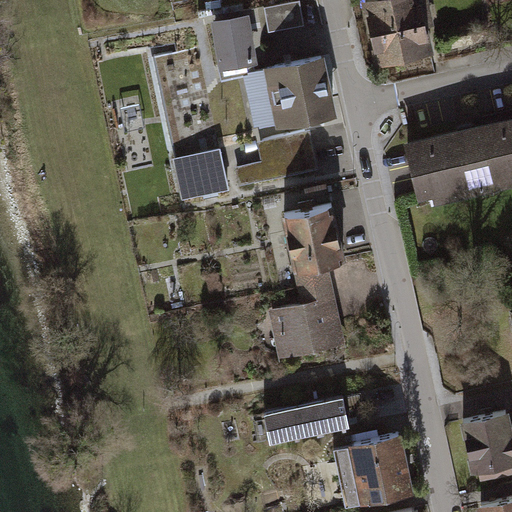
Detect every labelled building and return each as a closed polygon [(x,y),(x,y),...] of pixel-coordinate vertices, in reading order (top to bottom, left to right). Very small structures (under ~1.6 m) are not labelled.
[(434,0),(368,0),(382,65),(445,52),(434,0)] [(303,3),(268,10),(273,37),(309,30),(303,3)] [(216,22),(225,71),(262,65),(253,15),(216,22)] [(202,46),(154,57),(185,198),(233,188),(202,46)] [(324,56),(248,72),(259,126),(335,110),(324,56)] [(511,118),(469,128),(410,141),(423,199),(511,179),(511,118)] [(314,132),(262,142),(266,161),(241,166),(245,186),(322,172),(314,132)] [(340,206),(293,215),(304,271),(351,262),(340,206)] [(333,271),(300,277),(305,304),(275,309),(284,358),(346,347),(333,271)] [(348,399),(269,414),(274,445),(354,430),(348,399)] [(511,413),(467,424),(478,474),(511,466),(511,413)] [(398,430),(343,442),(356,501),(411,488),(398,430)] [(511,511),(511,501),(486,507),(486,511),(511,511)]
